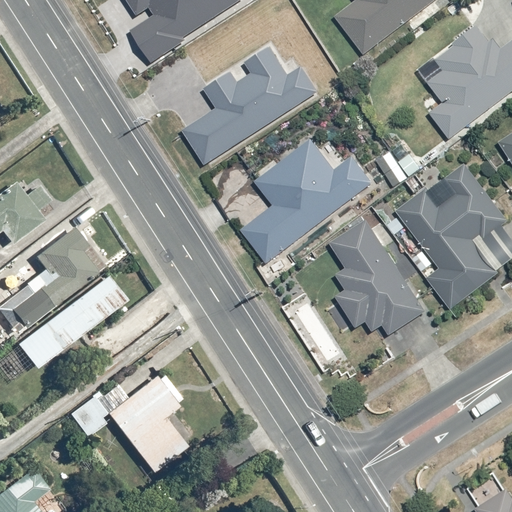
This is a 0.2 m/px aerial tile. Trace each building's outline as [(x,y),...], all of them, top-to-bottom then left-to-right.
[(155,17),(132,31),(152,62),(187,41),(184,38),(244,0),(126,0),(138,16),(150,9),(155,17)] [(338,18),(365,56),(441,0),(358,0),(360,2),(338,18)] [(434,114),(453,139),(511,94),(511,46),(501,55),(481,29),(439,58),(447,73),(431,85),(446,103),(434,114)] [(220,109),(183,131),(205,166),(215,159),(319,94),(303,68),(290,77),(271,47),(248,62),(254,73),(240,82),(233,72),(207,89),(220,109)] [(511,137),(502,144),(511,159),(511,137)] [(336,170),(313,142),(257,181),(275,209),(242,232),(264,262),(374,183),(354,158),(336,170)] [(391,152),(376,162),(394,189),(409,180),(391,152)] [(430,280),(452,311),(501,275),(478,245),(510,224),(467,166),(449,180),(460,196),(440,212),(428,193),(400,214),(442,272),(430,280)] [(45,220),(38,211),(52,200),(40,185),(26,195),(17,182),(0,194),(0,233),(3,231),(12,244),(45,220)] [(391,337),(428,313),(369,222),(332,245),(357,287),(340,299),(358,331),(369,324),(385,328),(391,337)] [(100,272),(83,252),(90,246),(75,227),(41,254),(59,277),(15,312),(28,328),(72,293),(73,294),(100,272)] [(19,343),(38,368),(128,299),(109,274),(19,343)] [(110,413),(155,472),(188,447),(165,417),(181,405),(159,376),(110,413)] [(71,413),(89,438),(107,424),(102,417),(109,411),(96,394),(71,413)] [(0,511),(42,511),(35,502),(51,490),(35,469),(0,495),(0,511)] [(478,511),(511,511),(511,496),(508,490),(478,510),(478,511)]
